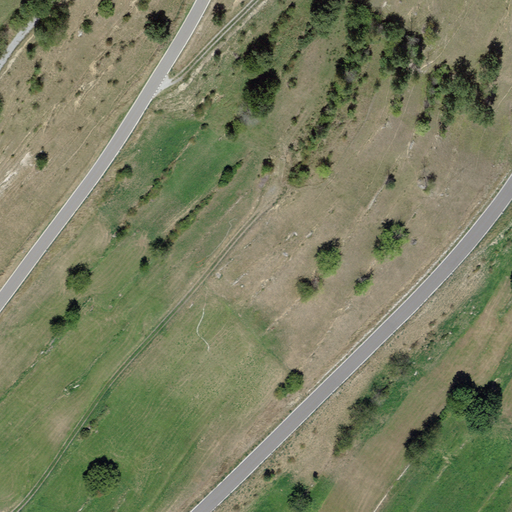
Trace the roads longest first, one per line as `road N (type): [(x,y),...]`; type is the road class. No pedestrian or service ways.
road 1 (secondary): [(511,186),(413,302),(199,511)]
road 2 (track): [(278,185),(110,382),(15,511)]
road 3 (secondary): [(0,301),(115,144),(202,0)]
road 4 (track): [(255,0),(173,81),(153,82)]
